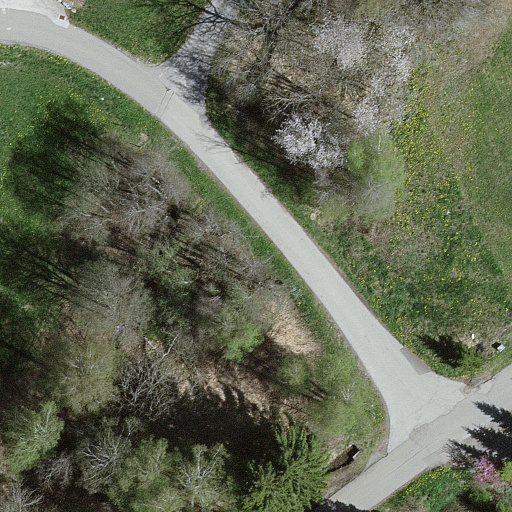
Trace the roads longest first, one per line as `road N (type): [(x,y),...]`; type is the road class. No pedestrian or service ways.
road 1 (residential): [(426,428),(145,93),(80,60),(0,41)]
road 2 (residential): [(327,511),(426,428)]
